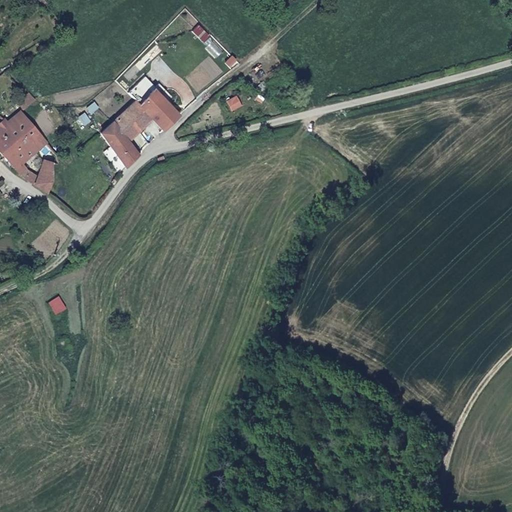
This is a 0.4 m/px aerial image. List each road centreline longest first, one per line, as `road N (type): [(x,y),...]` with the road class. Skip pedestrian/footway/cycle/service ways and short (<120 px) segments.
road 1 (unclassified): [(102,237),(156,153),(197,124),(347,105),(511,59)]
road 2 (track): [(437,511),(463,414),(511,362)]
